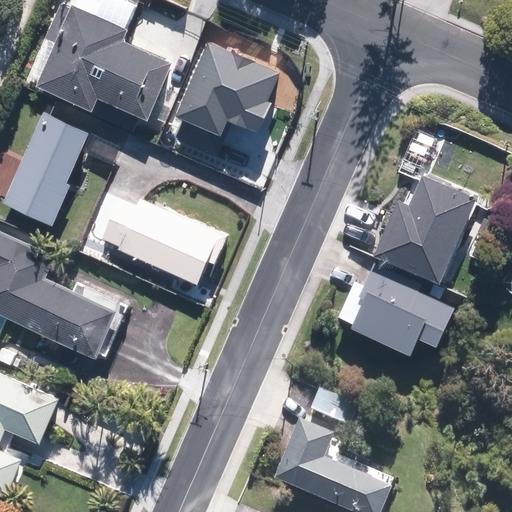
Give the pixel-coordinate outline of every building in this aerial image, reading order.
[(149,121),(171,62),(125,44),(130,30),(63,4),(47,47),(55,51),(39,92),(93,112),(97,101),(149,121)] [(284,66),(204,31),(163,123),(223,149),(238,116),(258,125),(284,66)] [(56,226),(72,185),(70,184),(82,152),(84,152),(118,165),(119,163),(127,140),(91,127),(89,131),(43,114),(8,208),(56,226)] [(372,251),(438,280),(475,197),(421,173),(407,203),(396,198),(372,251)] [(197,285),(209,260),(217,264),(229,237),(218,232),(126,190),(102,242),(197,285)] [(0,318),(6,320),(0,334),(0,349),(1,350),(0,351),(0,362),(14,368),(29,330),(102,360),(122,310),(47,280),(56,258),(0,234),(0,318)] [(422,281),(374,260),(359,294),(354,292),(344,316),(352,319),(349,325),(409,351),(416,334),(435,342),(452,303),(418,290),(422,281)] [(0,498),(7,501),(28,453),(9,445),(6,452),(0,449),(0,442),(6,430),(39,445),(60,398),(0,372),(0,498)] [(298,421),(272,481),(345,511),(381,511),(391,489),(323,460),(333,437),(342,441),(358,405),(319,388),(304,423),(298,421)]
